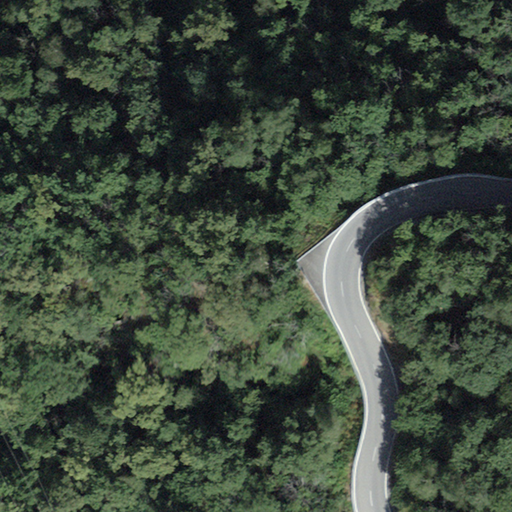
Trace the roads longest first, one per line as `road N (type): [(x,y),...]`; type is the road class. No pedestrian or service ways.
road 1 (tertiary): [(373,511),(380,390),(342,292),(349,245),(376,216),(400,206),(464,193),(511,195)]
road 2 (track): [(0,123),(161,0)]
